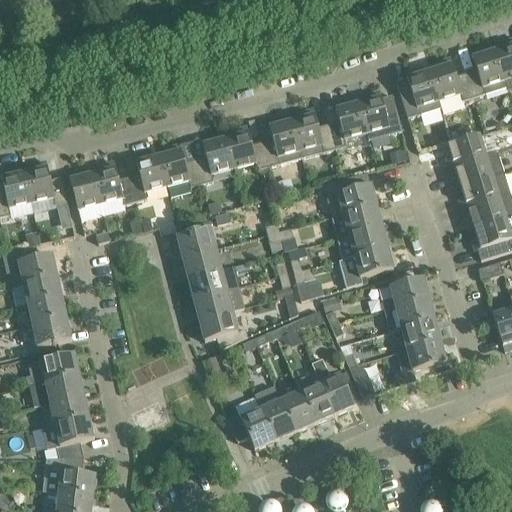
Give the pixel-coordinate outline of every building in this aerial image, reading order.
[(500,51),(495,53),(504,84),(506,91),(507,93),(511,91),(511,41),(498,45),(500,51)] [(476,73),(466,76),(473,101),(485,97),(506,91),(504,84),(495,53),(489,55),(487,49),(470,54),(476,73)] [(434,72),(429,74),(438,104),(460,97),(462,104),(473,101),(466,76),(455,79),(449,61),(433,66),(434,72)] [(407,84),(397,87),(400,97),(407,122),(440,111),(429,74),(423,75),(421,70),(405,75),(407,84)] [(364,104),(358,106),(366,137),(368,144),(402,135),(392,98),(381,101),(379,94),(362,99),(364,104)] [(366,137),(358,106),(352,107),(351,102),(334,106),(339,125),(328,127),(335,153),(346,150),(344,143),(366,137)] [(297,122),(291,124),(300,154),(302,161),(335,153),(328,127),(317,130),(313,112),(296,116),(297,122)] [(261,145),(268,170),(302,161),(300,154),(291,124),(286,125),(284,119),(267,124),(272,142),(261,145)] [(257,173),(268,170),(261,145),(251,148),(246,129),(229,134),(231,140),(225,141),(233,172),(255,166),(257,173)] [(211,178),(233,172),(225,141),(219,143),(218,137),(201,141),(206,160),(195,163),(202,188),(213,185),(211,178)] [(448,171),(486,159),(479,138),(447,148),(451,159),(445,161),(448,171)] [(164,157),(158,159),(167,190),(189,184),(190,191),(202,188),(195,163),(184,166),(179,147),(163,151),(164,157)] [(406,154),(391,158),(393,167),(409,163),(406,154)] [(145,195),(167,190),(158,159),(153,160),(151,155),(134,159),(139,178),(129,180),(135,205),(147,202),(145,195)] [(457,179),(460,190),(504,176),(497,155),(486,159),(448,171),(451,180),(457,179)] [(31,206),(33,216),(55,211),(55,208),(67,206),(61,180),(50,183),(46,164),(29,168),(30,174),(24,175),(31,206)] [(124,208),(135,205),(129,180),(118,183),(113,165),(96,169),(98,175),(92,176),(100,207),(122,202),(124,208)] [(31,206),(24,175),(18,177),(17,171),(0,174),(0,175),(4,193),(0,194),(0,220),(11,218),(9,211),(31,206)] [(77,213),(100,207),(92,176),(86,178),(85,172),(68,177),(77,213)] [(458,202),(461,212),(510,196),(504,176),(460,190),(464,200),(458,202)] [(337,197),(343,218),(376,209),(370,188),(357,191),(354,179),(330,185),(333,198),(337,197)] [(473,231),(511,218),(511,202),(510,196),(461,212),(464,222),(470,220),(473,231)] [(343,218),(331,221),(337,242),(382,230),(376,209),(343,218)] [(231,225),(228,216),(215,220),(217,229),(231,225)] [(474,254),(477,253),(481,264),(511,254),(511,218),(473,231),(477,242),(471,243),(474,254)] [(152,233),(149,221),(141,223),(144,235),(152,233)] [(142,236),(139,225),(130,228),(133,238),(142,236)] [(277,227),(265,230),(267,238),(279,235),(277,227)] [(176,239),(182,261),(215,252),(210,230),(176,239)] [(387,251),(382,230),(337,242),(342,263),(387,251)] [(279,235),(281,243),(293,240),(291,232),(279,235)] [(110,244),(108,235),(96,239),(98,247),(110,244)] [(281,243),(279,235),(267,238),(272,257),(284,254),(281,243)] [(38,260),(35,248),(11,254),(14,266),(18,265),(23,287),(57,279),(52,257),(38,260)] [(293,276),(302,274),(298,262),(306,259),(304,251),(287,255),(293,276)] [(339,264),(346,291),(363,287),(362,281),(393,273),(387,251),(342,263),(339,264)] [(187,282),(221,273),(215,252),(182,261),(187,282)] [(287,277),(284,265),(275,268),(279,280),(287,277)] [(478,272),(481,282),(502,276),(499,266),(478,272)] [(232,270),(221,273),(187,282),(193,302),(238,290),(232,270)] [(301,305),(309,303),(302,274),(293,276),(301,305)] [(287,277),(279,280),(282,292),(290,289),(287,277)] [(23,287),(11,289),(16,310),(28,308),(61,300),(57,279),(23,287)] [(378,293),(384,314),(429,302),(423,281),(378,293)] [(238,290),(193,302),(199,323),(232,314),(244,311),(238,290)] [(293,298),(284,300),(287,313),(296,310),(293,298)] [(340,311),(337,299),(322,303),(325,316),(340,311)] [(66,321),(61,300),(28,308),(32,329),(66,321)] [(384,314),(390,335),(401,332),(434,323),(429,302),(384,314)] [(511,311),(492,317),(504,355),(511,352),(511,311)] [(237,334),(232,314),(199,323),(204,345),(218,341),(221,352),(248,340),(245,332),(237,334)] [(319,314),(293,325),(297,333),(322,321),(319,314)] [(330,329),(338,326),(333,315),(325,318),(330,329)] [(66,321),(32,329),(37,351),(71,343),(66,321)] [(401,332),(406,353),(440,344),(434,323),(401,332)] [(293,325),(272,334),(276,342),(277,342),(286,337),(292,351),(303,347),(297,333),(293,325)] [(343,337),(338,326),(330,329),(335,341),(343,337)] [(257,350),(276,342),(272,334),(253,342),(257,350)] [(253,342),(242,347),(245,355),(257,350),(253,342)] [(404,377),(395,379),(398,389),(416,384),(413,374),(446,366),(440,344),(407,353),(399,356),(404,377)] [(74,357),(27,367),(30,379),(25,380),(27,390),(31,389),(79,378),(74,357)] [(349,372),(357,369),(352,357),(344,361),(349,372)] [(217,361),(207,365),(213,379),(223,374),(217,361)] [(315,376),(320,387),(334,418),(354,409),(340,378),(331,382),(322,363),(311,367),(315,376)] [(357,391),(369,386),(361,367),(357,369),(349,372),(357,391)] [(300,395),(314,427),(334,418),(320,387),(315,376),(295,384),(300,395)] [(79,378),(31,389),(36,410),(42,409),(84,399),(79,378)] [(274,389),(254,398),(274,444),(294,436),(280,404),(274,389)] [(300,395),(280,404),(294,436),(314,427),(300,395)] [(254,453),(274,444),(254,398),(253,398),(254,400),(235,409),(239,418),(227,423),(237,445),(248,440),(254,453)] [(84,399),(42,409),(46,430),(55,428),(88,421),(84,399)] [(93,442),(88,421),(55,428),(42,431),(47,452),(49,452),(51,462),(83,461),(80,445),(93,442)] [(46,462),(42,494),(58,496),(93,500),(95,478),(82,477),(83,461),(51,462),(46,462)] [(325,504),(325,505),(325,506),(325,507),(325,508),(326,509),(326,510),(327,511),(345,511),(346,511),(347,510),(347,509),(348,508),(348,507),(348,506),(348,505),(348,504),(348,503),(348,502),(348,501),(347,500),(347,499),(346,499),(346,498),(345,497),(345,496),(344,496),(343,495),(342,495),(341,494),(340,494),(339,493),(338,493),(337,493),(336,493),(335,493),(334,493),(333,494),(332,494),(331,495),(330,495),(330,496),(329,496),(328,497),(327,498),(327,499),(326,500),(326,501),(325,502),(325,503),(325,504)] [(56,511),(91,511),(93,500),(58,496),(56,511)] [(0,498),(0,510),(9,511),(10,505),(6,499),(0,498)]
